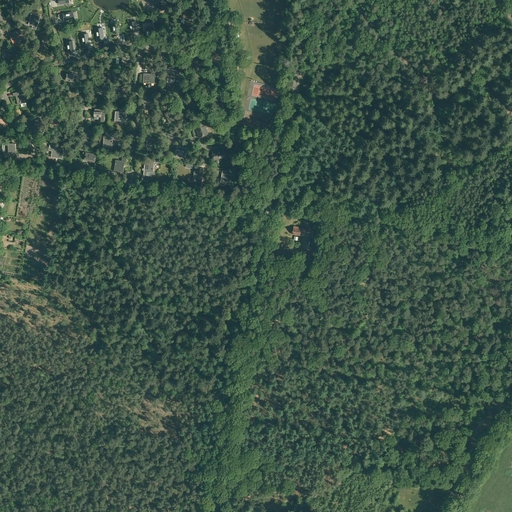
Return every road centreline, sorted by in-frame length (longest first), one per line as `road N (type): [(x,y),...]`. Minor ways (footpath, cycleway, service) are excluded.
road 1 (tertiary): [(215,511),(271,205)]
road 2 (unclassified): [(271,205),(0,166)]
road 3 (track): [(312,212),(337,197),(443,89),(511,50)]
road 4 (tertiary): [(271,205),(313,0)]
road 5 (track): [(494,240),(312,212)]
road 6 (track): [(416,228),(511,129)]
